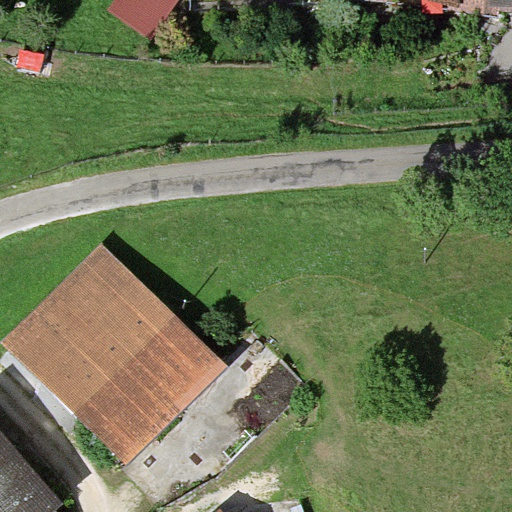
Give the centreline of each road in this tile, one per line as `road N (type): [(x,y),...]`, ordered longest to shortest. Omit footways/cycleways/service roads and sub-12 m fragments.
road 1 (unclassified): [(511,158),(282,168),(69,197),(0,224)]
road 2 (track): [(0,61),(92,78),(384,95),(465,94),(511,72)]
